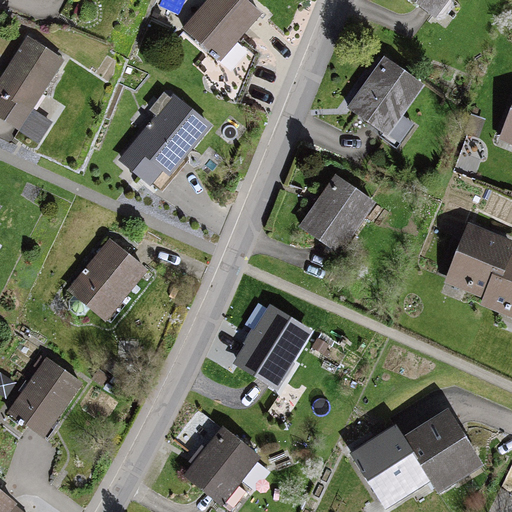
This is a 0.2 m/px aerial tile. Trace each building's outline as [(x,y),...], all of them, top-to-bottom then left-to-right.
[(215,60),(257,11),(243,0),(213,0),(184,34),(215,60)] [(412,0),(432,14),(442,0),(412,0)] [(62,59),(28,37),(0,81),(0,90),(5,94),(30,110),(62,59)] [(388,61),(368,89),(366,87),(351,109),(384,133),(419,84),(388,61)] [(511,69),(507,81),(511,83),(503,105),(511,108),(511,69)] [(30,110),(5,94),(0,102),(0,116),(39,141),(50,122),(30,110)] [(170,173),(208,126),(175,100),(137,147),(170,173)] [(320,207),(317,206),(302,227),(336,251),(370,202),(339,180),(320,207)] [(489,297),(486,304),(487,304),(490,296),(511,245),(472,230),(453,279),(467,285),(466,288),(489,297)] [(112,243),(88,272),(86,269),(83,272),(86,274),(72,292),(75,295),(70,301),(70,310),(77,314),(86,314),(91,308),(104,319),(145,269),(112,243)] [(511,245),(490,296),(487,304),(510,313),(511,311),(511,253),(509,252),(511,245)] [(240,363),(274,385),(306,334),(273,312),(240,363)] [(47,360),(10,413),(39,434),(53,415),(56,417),(80,383),(47,360)] [(405,441),(430,481),(438,493),(457,481),(452,473),(476,457),(448,413),(405,441)] [(411,493),(430,481),(405,441),(397,428),(353,456),(381,500),(405,485),(411,493)] [(259,458),(256,455),(226,431),(205,457),(203,456),(186,477),(219,503),(220,502),(231,511),(246,492),(238,485),(259,458)] [(0,511),(6,511),(13,503),(0,493),(0,511)]
